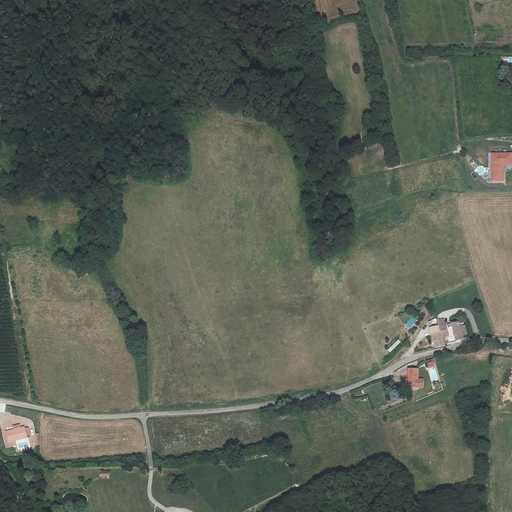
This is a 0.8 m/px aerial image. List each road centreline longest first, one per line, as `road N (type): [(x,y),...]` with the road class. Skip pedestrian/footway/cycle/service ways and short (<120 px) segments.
road 1 (unclassified): [(511,341),(442,349),(325,395),(203,412),(91,417),(0,401)]
road 2 (track): [(511,53),(408,59),(396,0)]
